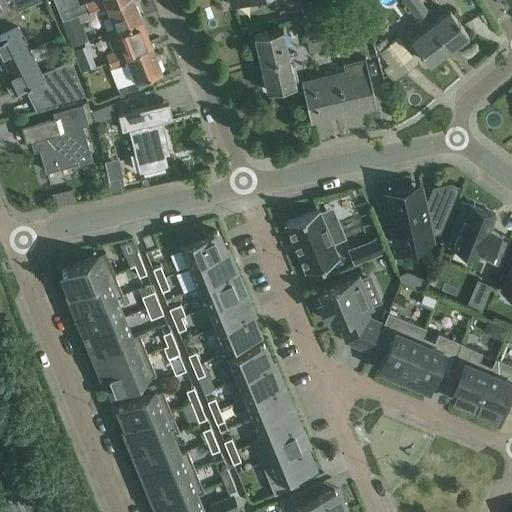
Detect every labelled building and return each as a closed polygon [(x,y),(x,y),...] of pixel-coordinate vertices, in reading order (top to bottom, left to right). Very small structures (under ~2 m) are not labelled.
[(0,0),(0,20),(17,12),(16,10),(37,0),(5,0),(4,0),(0,0)] [(62,21),(66,32),(82,26),(81,23),(108,13),(115,30),(141,20),(132,0),(116,0),(88,11),(82,13),(62,21)] [(79,6),(79,7),(82,13),(88,11),(116,0),(94,0),(85,4),(79,6)] [(401,0),(409,9),(421,0),(420,0),(401,0)] [(421,0),(409,9),(417,19),(428,11),(421,0)] [(79,6),(59,14),(62,21),(82,13),(79,7),(79,6)] [(449,10),(430,25),(448,49),(468,34),(449,10)] [(0,62),(1,65),(30,51),(18,26),(23,23),(17,12),(0,20),(0,62)] [(141,20),(115,30),(122,48),(105,54),(108,62),(151,45),(141,20)] [(448,49),(430,25),(410,41),(429,65),(448,49)] [(260,64),(288,57),(281,29),(253,36),(260,64)] [(309,52),(324,48),(349,42),(346,30),(306,39),(309,52)] [(398,37),(379,52),(393,70),(387,75),(392,82),(417,63),(398,37)] [(50,38),(35,43),(39,54),(54,48),(50,38)] [(135,89),(155,81),(152,75),(161,71),(151,45),(108,62),(111,69),(128,63),(135,81),(133,82),(135,89)] [(1,65),(6,75),(2,76),(10,92),(14,90),(24,85),(30,97),(53,85),(47,73),(42,75),(30,51),(1,65)] [(288,57),(260,64),(267,92),(295,85),(288,57)] [(343,63),(345,71),(300,82),(310,122),(376,107),(365,58),(343,63)] [(53,85),(30,97),(36,109),(61,102),(84,95),(77,77),(55,87),(53,85)] [(132,90),(129,83),(118,88),(121,94),(121,95),(132,90)] [(168,102),(133,111),(117,115),(121,131),(128,129),(135,157),(139,173),(168,166),(165,156),(170,155),(164,131),(161,132),(159,121),(172,118),(168,102)] [(54,118),(24,126),(21,127),(26,143),(39,139),(42,149),(39,150),(46,173),(91,160),(82,127),(88,125),(82,104),(52,113),(54,118)] [(115,117),(110,104),(90,112),(95,124),(115,117)] [(122,189),(119,176),(109,179),(112,192),(122,189)] [(431,236),(431,234),(440,233),(459,186),(450,183),(436,186),(429,201),(417,204),(413,187),(383,194),(395,244),(431,236)] [(489,230),(495,214),(467,203),(450,244),(478,256),(479,254),(492,259),(502,235),(489,230)] [(339,257),(332,241),(341,238),(334,222),(326,225),(319,208),(285,223),(305,271),(339,257)] [(225,251),(216,230),(179,245),(188,266),(225,251)] [(500,263),(510,239),(502,235),(492,259),(500,263)] [(379,236),(349,249),(354,262),(356,261),(357,263),(385,251),(379,236)] [(142,262),(137,251),(129,254),(134,265),(142,262)] [(233,271),(225,251),(188,266),(196,286),(233,271)] [(114,273),(105,252),(61,270),(70,291),(114,273)] [(146,273),(142,262),(134,265),(138,276),(146,273)] [(511,264),(502,290),(511,293),(511,264)] [(157,279),(164,276),(160,265),(152,268),(157,279)] [(241,291),(233,271),(196,286),(204,306),(241,291)] [(122,293),(114,273),(70,291),(78,311),(122,293)] [(164,276),(157,279),(161,291),(169,287),(164,276)] [(371,307),(358,276),(319,292),(322,299),(318,301),(323,315),(328,313),(332,323),(339,320),(341,324),(339,325),(345,340),(367,349),(378,322),(369,317),(367,314),(365,314),(364,310),(371,307)] [(158,302),(153,291),(146,294),(150,305),(158,302)] [(250,311),(241,291),(204,306),(212,326),(250,311)] [(123,316),(116,297),(122,294),(122,293),(78,311),(86,331),(123,316)] [(470,299),(468,304),(480,310),(482,304),(470,299)] [(163,313),(158,302),(150,305),(155,316),(163,313)] [(168,308),(173,319),(181,316),(185,314),(180,303),(168,308)] [(258,332),(250,311),(212,326),(221,347),(258,332)] [(378,368),(403,378),(420,335),(421,336),(424,327),(387,311),(377,337),(389,342),(378,368)] [(131,335),(123,316),(86,331),(95,351),(138,333),(138,332),(131,335)] [(181,316),(173,319),(178,330),(185,327),(181,316)] [(174,342),(170,331),(162,334),(167,345),(174,342)] [(403,378),(427,388),(437,362),(450,367),(460,342),(437,332),(434,341),(421,336),(420,335),(403,378)] [(147,353),(138,333),(95,351),(103,371),(147,353)] [(163,346),(168,358),(179,353),(174,342),(167,345),(163,346)] [(462,372),(451,398),(475,408),(493,366),(492,365),(480,360),(483,351),(460,342),(450,367),(462,372)] [(226,358),(234,378),(234,379),(271,364),(263,343),(226,358)] [(195,351),(187,354),(192,366),(200,363),(195,351)] [(112,392),(155,374),(147,353),(103,371),(112,392)] [(475,408),(500,418),(510,392),(511,393),(511,363),(496,357),(492,365),(493,366),(475,408)] [(200,363),(192,366),(197,377),(204,374),(200,363)] [(236,403),(243,400),(243,399),(280,384),(271,364),(234,379),(234,378),(227,381),(236,403)] [(243,399),(243,400),(251,419),(288,404),(280,384),(243,399)] [(198,398),(193,387),(186,390),(190,401),(198,398)] [(170,410),(161,389),(118,407),(126,428),(170,410)] [(214,397),(207,401),(211,412),(219,409),(214,397)] [(202,409),(198,398),(190,401),(195,413),(202,409)] [(288,404),(251,419),(259,438),(259,439),(296,424),(288,404)] [(219,409),(211,412),(216,423),(223,420),(219,409)] [(126,428),(135,448),(172,432),(172,433),(179,430),(170,410),(126,428)] [(252,441),(261,462),(304,443),(296,424),(259,439),(259,438),(252,441)] [(214,438),(210,427),(202,430),(207,441),(214,438)] [(135,448),(143,468),(180,452),(179,452),(172,433),(172,432),(135,448)] [(231,437),(223,441),(228,452),(235,449),(231,437)] [(219,449),(214,438),(207,441),(211,452),(219,449)] [(304,443),(261,462),(274,493),(298,483),(293,472),(313,464),(304,444),(304,443)] [(143,468),(151,488),(195,470),(186,449),(179,452),(180,452),(143,468)] [(235,449),(228,452),(232,463),(240,460),(235,449)] [(231,478),(226,467),(219,470),(223,481),(231,478)] [(151,488),(159,508),(196,492),(197,493),(203,490),(195,470),(151,488)] [(235,489),(231,478),(223,481),(228,492),(235,489)] [(279,499),(284,511),(341,511),(343,511),(334,490),(306,501),(301,490),(279,499)] [(204,511),(197,493),(196,492),(159,508),(161,511),(204,511)] [(211,511),(228,511),(238,508),(233,495),(209,505),(211,511)]
